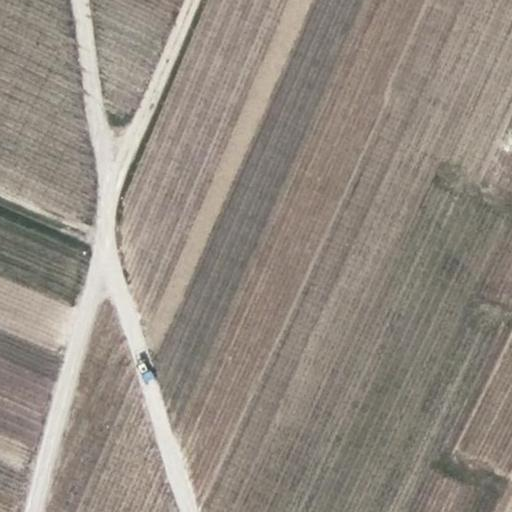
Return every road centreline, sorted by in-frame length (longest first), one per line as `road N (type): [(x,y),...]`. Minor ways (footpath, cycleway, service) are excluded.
road 1 (track): [(186,511),(98,231)]
road 2 (unclassified): [(98,231),(28,511)]
road 3 (track): [(189,0),(98,231)]
road 4 (unclassified): [(98,231),(68,0)]
